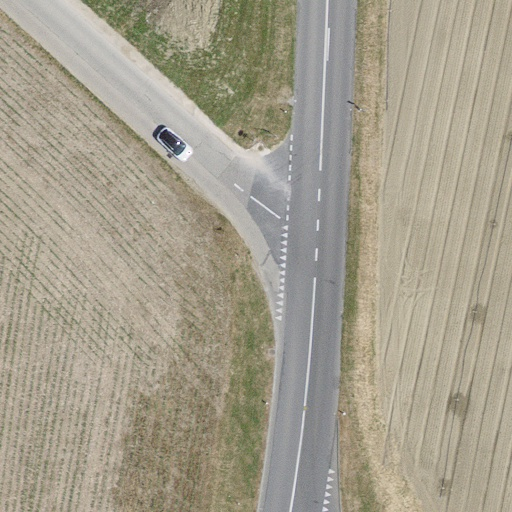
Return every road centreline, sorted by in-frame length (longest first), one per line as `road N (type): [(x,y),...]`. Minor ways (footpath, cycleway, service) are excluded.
road 1 (unclassified): [(33,0),(314,255)]
road 2 (secondary): [(314,255),(289,511)]
road 3 (secondary): [(323,0),(314,255)]
